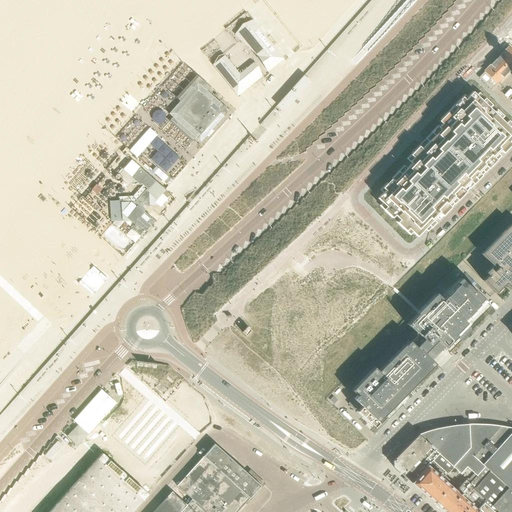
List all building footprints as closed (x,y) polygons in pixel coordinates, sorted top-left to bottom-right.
[(252,21),(237,33),(243,41),(245,40),(263,62),(265,61),(271,69),(283,59),(283,58),(252,21)] [(496,59),(509,71),(511,68),(511,50),(509,47),(505,50),(496,59)] [(224,56),(212,65),(237,95),(261,76),(253,65),(240,75),(224,56)] [(497,84),(509,71),(496,59),(487,68),(488,68),(484,72),(497,84)] [(311,82),(304,75),(277,106),(284,112),(311,82)] [(180,102),(169,114),(172,117),(170,120),(193,140),(199,134),(204,139),(229,111),(207,91),(210,88),(197,76),(177,99),(180,102)] [(383,193),(378,199),(382,203),(412,232),(413,232),(417,236),(422,231),(510,140),(511,137),(511,130),(511,131),(511,130),(476,96),(472,93),(467,98),(438,128),(440,130),(409,162),(411,164),(383,193)] [(140,235),(154,220),(142,210),(148,203),(160,204),(170,193),(130,158),(117,173),(129,184),(134,177),(139,182),(141,181),(146,185),(134,199),(134,194),(118,194),(118,199),(111,199),(111,220),(131,220),(133,222),(129,226),(140,235)] [(511,226),(510,225),(481,254),(492,265),(485,272),(488,275),(482,281),(496,294),(505,284),(509,288),(510,287),(509,286),(511,282),(511,226)] [(386,414),(432,368),(435,364),(433,362),(436,358),(439,354),(437,352),(438,351),(437,351),(486,302),(473,289),(473,290),(460,278),(455,283),(457,284),(442,299),(438,295),(417,315),(416,314),(407,323),(419,335),(412,342),(410,340),(405,345),(406,346),(380,373),(376,369),(347,398),(350,401),(348,403),(374,429),(386,417),(384,415),(385,413),(386,414)] [(222,289),(213,283),(210,287),(209,287),(202,295),(200,298),(210,305),(222,289)] [(246,336),(251,331),(247,327),(242,332),(246,336)] [(101,390),(74,421),(88,434),(116,403),(101,390)] [(438,453),(411,483),(432,502),(433,502),(451,481),(445,476),(453,467),(460,474),(467,467),(476,476),(485,466),(483,464),(511,430),(511,428),(508,427),(497,426),(485,425),(483,424),(472,424),(461,425),(450,426),(440,428),(430,431),(420,434),(419,435),(431,446),(438,453)] [(473,486),(466,495),(478,506),(484,500),(497,511),(511,511),(511,430),(483,464),(485,466),(476,476),(470,483),(473,486)] [(419,435),(393,461),(393,467),(395,469),(404,476),(413,467),(412,465),(431,446),(419,435)] [(192,500),(205,511),(236,511),(260,486),(214,444),(177,486),(192,500)] [(413,467),(404,476),(411,483),(438,453),(431,446),(412,465),(413,467)] [(133,511),(148,495),(102,453),(48,511),(133,511)] [(451,481),(433,502),(444,511),(470,483),(466,479),(458,487),(451,481)] [(470,483),(444,511),(443,511),(472,511),(476,508),(478,506),(466,495),(473,486),(470,483)] [(153,511),(205,511),(192,500),(187,505),(172,492),(153,511)] [(476,508),(472,511),(497,511),(484,500),(478,506),(476,508)]
